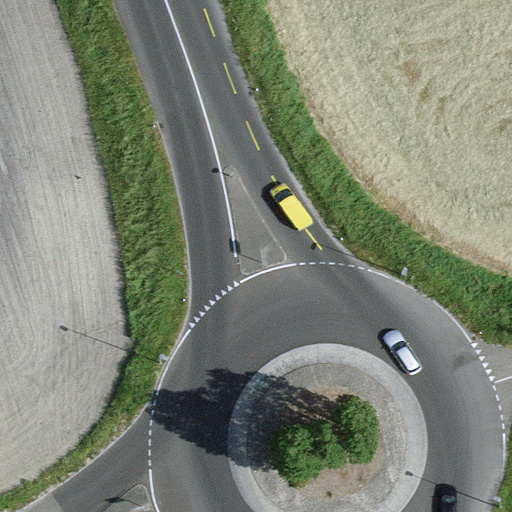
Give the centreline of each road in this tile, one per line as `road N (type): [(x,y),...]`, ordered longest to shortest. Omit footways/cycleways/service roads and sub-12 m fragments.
road 1 (primary): [(449,511),(466,466),(457,391),(416,335),(353,305)]
road 2 (primary): [(353,305),(254,158),(204,104)]
road 3 (primary): [(204,104),(201,180),(223,347)]
road 4 (unclassified): [(189,406),(65,511)]
road 5 (primary): [(353,305),(282,309),(223,347)]
